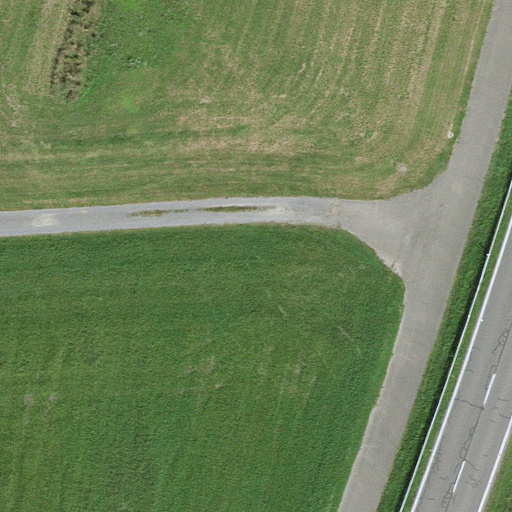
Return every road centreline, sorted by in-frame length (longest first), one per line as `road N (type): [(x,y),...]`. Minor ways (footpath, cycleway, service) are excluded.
road 1 (track): [(510,0),(452,235),(354,511)]
road 2 (track): [(452,235),(321,206),(0,225)]
road 3 (secondary): [(511,323),(444,511)]
